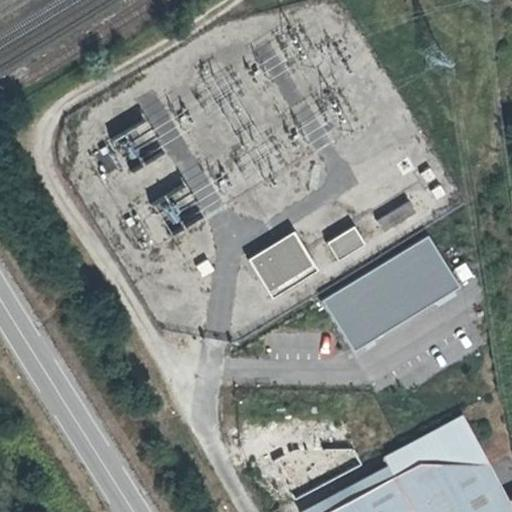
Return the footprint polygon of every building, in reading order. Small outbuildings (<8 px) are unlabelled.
[(415,212),(407,199),(375,219),(383,233),(415,212)] [(354,224),(325,242),(337,261),(366,243),(354,224)] [(294,232),(249,259),(269,293),(314,266),(294,232)] [(427,237),(324,299),(353,347),(456,285),(427,237)] [(387,469),(304,511),(508,511),(503,499),(459,412),(380,455),(382,458),(387,469)] [(291,506),(294,511),(304,511),(387,469),(382,458),(291,506)] [(511,511),(505,498),(503,499),(508,511),(511,511)]
